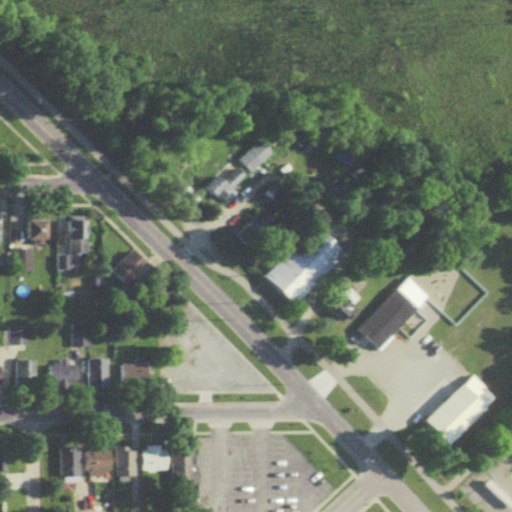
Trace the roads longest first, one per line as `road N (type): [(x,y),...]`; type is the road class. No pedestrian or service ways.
road 1 (tertiary): [(411,511),(0,92)]
road 2 (residential): [(320,411),(0,415)]
